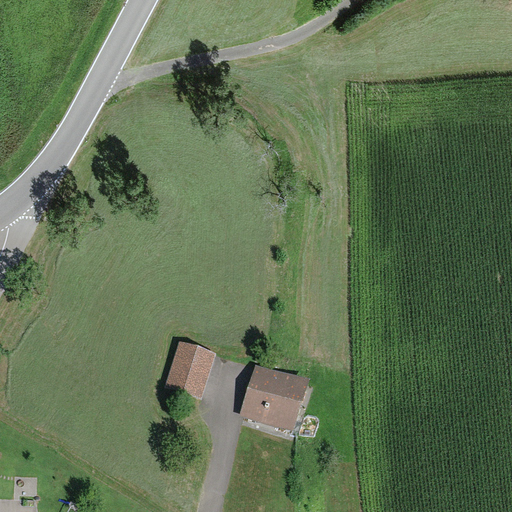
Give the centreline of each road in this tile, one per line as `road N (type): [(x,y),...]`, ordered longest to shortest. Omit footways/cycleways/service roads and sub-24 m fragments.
road 1 (track): [(99,83),(254,47),(347,0)]
road 2 (tertiary): [(5,209),(68,137),(143,0)]
